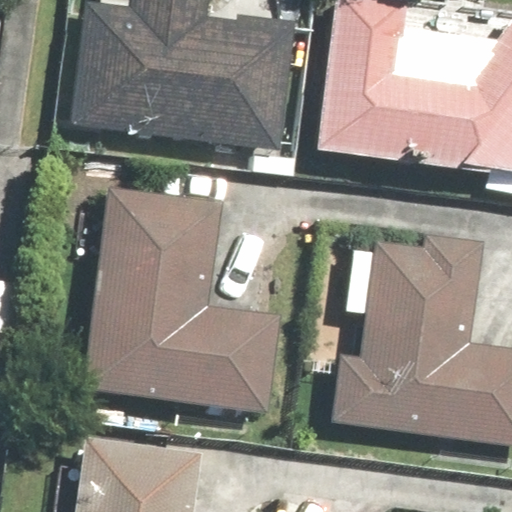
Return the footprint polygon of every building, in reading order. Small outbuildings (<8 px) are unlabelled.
[(215,21),(216,0),(104,0),(104,6),(84,4),(72,130),(295,150),(306,29),(215,21)] [(413,33),(416,0),(337,0),(324,151),(492,166),(490,196),(511,198),(511,31),(503,42),(413,33)] [(278,415),(286,316),(217,310),(227,203),(107,192),(88,398),(278,415)] [(511,346),(478,343),(489,244),(429,238),(428,247),(379,242),(378,252),(358,250),(351,314),(368,316),(363,357),(337,354),(329,426),(511,447),(511,346)] [(0,357),(22,359),(27,284),(9,283),(10,272),(0,271),(0,357)] [(78,436),(67,511),(194,511),(203,454),(78,436)]
